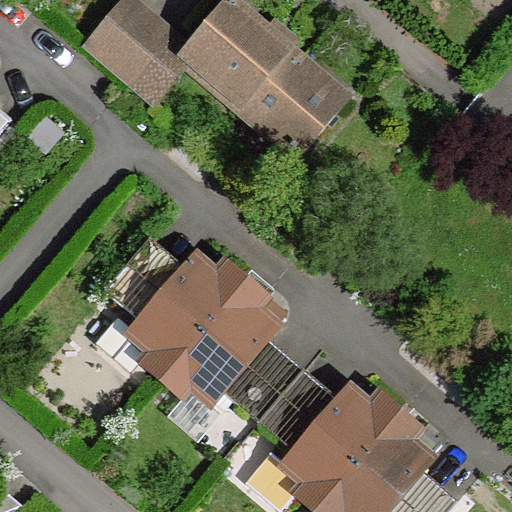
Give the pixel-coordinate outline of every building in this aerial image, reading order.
[(131,0),(130,0),(91,47),(161,105),(190,70),(296,158),(349,95),(235,0),(233,0),(191,50),(131,0)] [(224,280),(203,263),(137,342),(157,358),(148,369),(189,404),(197,394),(218,411),(284,332),(265,316),(273,305),(231,270),(224,280)] [(305,444),(348,400),(322,375),(279,419),(305,444)] [(358,395),(292,474),(311,490),(303,501),(316,511),(400,511),(440,465),(420,448),(429,438),(387,402),(378,412),(358,395)] [(1,490),(0,491),(0,511),(24,511),(25,511),(1,490)]
